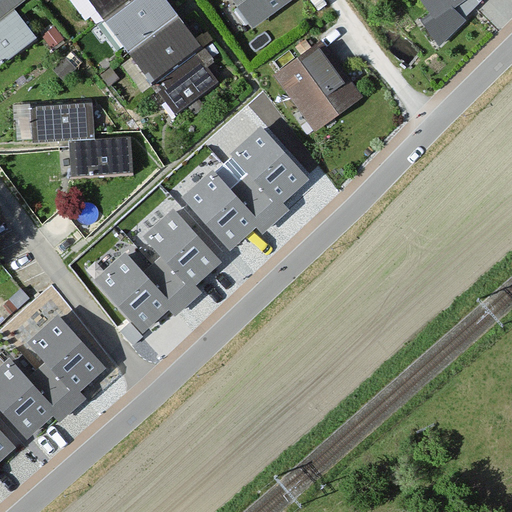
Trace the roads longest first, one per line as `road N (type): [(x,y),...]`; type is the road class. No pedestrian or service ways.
road 1 (residential): [(431,127),(150,398)]
road 2 (residential): [(150,398),(0,194)]
road 3 (residential): [(150,398),(24,511)]
road 4 (residential): [(431,127),(338,0)]
